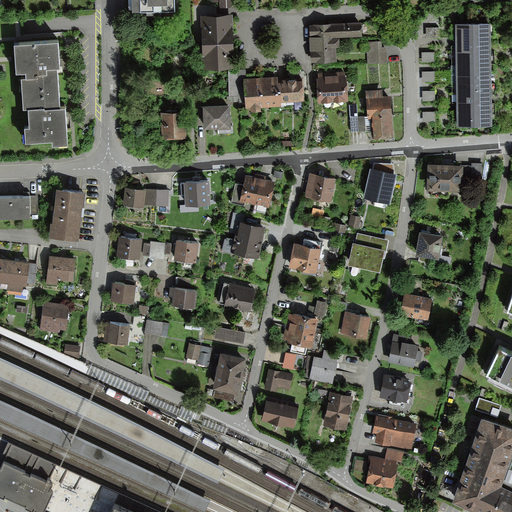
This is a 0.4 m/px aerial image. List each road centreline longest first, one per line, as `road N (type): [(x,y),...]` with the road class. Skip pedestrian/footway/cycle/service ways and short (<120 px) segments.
road 1 (residential): [(343,478),(385,314),(412,148)]
road 2 (residential): [(243,426),(301,157)]
road 3 (residential): [(412,148),(406,49),(391,26),(366,15),(292,18)]
road 4 (residential): [(108,164),(301,157)]
road 5 (residential): [(243,426),(93,353)]
road 6 (residential): [(106,0),(108,164)]
road 7 (residential): [(292,18),(249,20),(250,57),(293,55)]
